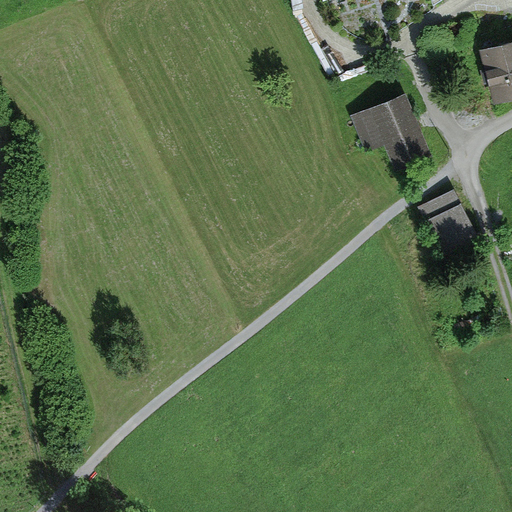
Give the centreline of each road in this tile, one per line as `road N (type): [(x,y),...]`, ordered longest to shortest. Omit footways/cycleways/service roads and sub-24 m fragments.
road 1 (track): [(458,162),(270,309),(39,511)]
road 2 (track): [(458,162),(511,327)]
